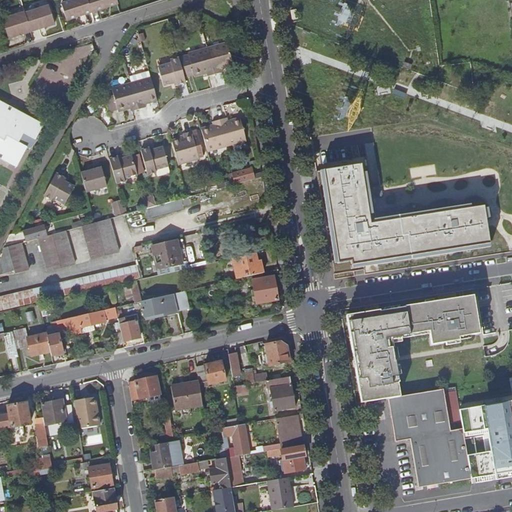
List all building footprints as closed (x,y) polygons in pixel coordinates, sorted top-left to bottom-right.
[(65,21),(90,13),(85,0),(73,0),(60,4),(65,21)] [(85,0),(90,13),(117,5),(115,0),(85,0)] [(348,25),(351,4),(336,1),(333,23),(348,25)] [(23,14),(29,33),(54,25),(48,6),(23,14)] [(7,39),(29,33),(23,14),(23,13),(1,20),(7,39)] [(232,66),(230,60),(228,51),(226,45),(206,51),(213,76),(220,74),(219,70),(232,66)] [(206,77),(213,76),(206,51),(187,56),(193,77),(201,75),(205,74),(206,77)] [(186,79),(193,77),(187,56),(180,59),(186,79)] [(174,87),(184,85),(177,61),(169,63),(170,65),(157,69),(162,87),(173,84),(174,87)] [(149,79),(130,85),(136,109),(144,106),(143,103),(155,100),(149,79)] [(130,110),(136,109),(130,85),(111,90),(112,95),(104,97),(108,111),(116,109),(116,110),(129,107),(130,110)] [(0,159),(15,167),(31,138),(34,140),(43,125),(10,106),(0,101),(0,159)] [(218,121),(225,146),(245,141),(239,120),(227,123),(226,120),(218,121)] [(205,151),(225,146),(218,121),(211,123),(212,127),(200,131),(205,151)] [(170,143),(177,166),(198,160),(191,133),(181,136),(182,140),(170,143)] [(139,151),(146,176),(154,173),(155,176),(168,173),(161,148),(150,151),(149,148),(139,151)] [(107,160),(114,185),(124,182),(123,180),(136,176),(130,158),(124,160),(120,161),(119,157),(107,160)] [(353,165),(316,171),(318,186),(320,194),(327,234),(333,233),(335,245),(329,246),(334,274),(364,269),(363,262),(487,243),(481,206),(363,225),(353,165)] [(79,175),(84,194),(105,188),(99,167),(90,169),(91,172),(87,173),(79,175)] [(232,185),(251,179),(248,169),(232,173),(230,174),(232,185)] [(54,174),(41,197),(50,202),(52,198),(63,205),(73,188),(63,183),(64,180),(54,174)] [(204,183),(213,180),(212,175),(203,177),(204,183)] [(145,209),(154,206),(152,198),(142,200),(145,209)] [(116,217),(123,215),(119,202),(112,204),(116,217)] [(92,224),(80,228),(89,261),(116,254),(107,220),(92,224)] [(42,226),(22,232),(24,243),(44,236),(42,226)] [(45,238),(36,240),(45,274),(72,266),(62,233),(45,238)] [(180,240),(149,247),(154,270),(185,263),(180,240)] [(6,249),(12,273),(12,275),(27,272),(20,245),(6,249)] [(0,258),(0,276),(12,273),(6,249),(4,249),(0,258)] [(262,274),(259,264),(256,265),(253,254),(231,259),(236,280),(262,274)] [(0,296),(0,311),(137,280),(134,267),(0,296)] [(250,281),(255,305),(277,301),(272,278),(250,281)] [(132,304),(139,302),(134,282),(128,283),(132,304)] [(172,295),(176,310),(186,308),(182,293),(172,295)] [(361,384),(364,402),(389,398),(402,395),(399,382),(400,382),(399,373),(398,364),(397,358),(395,358),(395,357),(393,345),(395,345),(394,341),(393,338),(403,336),(402,331),(410,330),(411,332),(425,330),(430,329),(431,332),(433,343),(448,340),(461,338),(460,335),(472,333),(481,331),(478,310),(477,303),(474,304),(472,294),(407,305),(408,306),(383,310),(382,309),(349,315),(350,322),(347,323),(349,330),(351,330),(352,336),(350,336),(350,339),(355,365),(358,384),(361,384)] [(172,295),(140,302),(144,318),(162,314),(163,317),(177,313),(176,310),(172,295)] [(82,335),(96,332),(95,326),(100,324),(100,323),(106,321),(106,319),(116,317),(114,309),(56,322),(59,333),(59,336),(59,337),(66,335),(66,333),(71,331),(72,336),(81,334),(82,335)] [(118,326),(122,343),(139,339),(135,323),(124,325),(122,319),(117,321),(118,326)] [(53,334),(59,333),(56,322),(50,324),(53,334)] [(30,358),(50,353),(46,339),(45,335),(27,339),(24,329),(10,332),(15,351),(28,348),(30,358)] [(16,357),(15,351),(10,332),(2,334),(8,359),(16,357)] [(63,354),(59,337),(59,336),(46,339),(50,353),(51,357),(63,354)] [(280,343),(265,346),(268,364),(265,364),(265,367),(288,363),(285,347),(280,343)] [(235,353),(228,354),(232,379),(239,377),(235,353)] [(244,371),(246,385),(248,385),(251,385),(258,384),(264,382),(268,382),(267,375),(256,377),(253,377),(252,372),(252,370),(244,371)] [(198,385),(200,398),(225,393),(222,371),(196,375),(198,385)] [(127,384),(130,403),(158,396),(154,378),(127,384)] [(268,382),(264,382),(265,390),(269,390),(273,412),(294,409),(291,392),(290,392),(288,379),(268,382)] [(202,408),(200,398),(198,385),(170,390),(173,413),(202,408)] [(250,393),(248,385),(246,385),(232,388),(233,396),(250,393)] [(418,487),(471,479),(462,428),(450,430),(443,388),(438,389),(402,395),(389,398),(396,441),(410,439),(418,487)] [(73,402),(78,430),(99,427),(94,398),(73,402)] [(511,399),(459,408),(462,428),(471,479),(511,471),(511,399)] [(43,425),(43,426),(65,422),(66,428),(73,426),(70,407),(62,408),(61,402),(40,406),(43,425)] [(0,416),(0,430),(29,425),(25,405),(6,409),(8,415),(0,416)] [(243,426),(238,426),(228,428),(219,430),(221,440),(225,439),(225,436),(231,435),(235,458),(265,453),(301,446),(296,417),(275,420),(279,446),(251,451),(251,452),(248,453),(243,426)] [(228,428),(238,426),(237,420),(227,422),(228,428)] [(39,449),(47,448),(43,426),(43,425),(35,426),(39,449)] [(166,439),(173,438),(171,427),(165,428),(166,439)] [(179,467),(181,467),(178,444),(155,448),(156,455),(150,456),(153,472),(168,469),(179,467)] [(301,446),(265,453),(266,458),(281,456),(284,475),(304,471),(302,459),(304,459),(301,446)] [(236,485),(232,458),(224,460),(230,489),(241,487),(241,484),(236,485)] [(37,472),(51,470),(50,465),(49,459),(31,462),(33,472),(37,472)] [(87,463),(88,469),(91,490),(112,487),(107,460),(87,463)] [(217,491),(230,489),(224,460),(214,461),(216,469),(210,470),(212,484),(218,483),(219,486),(216,487),(217,491)] [(69,461),(50,465),(51,470),(69,466),(69,461)] [(195,465),(196,473),(203,472),(202,463),(195,465)] [(195,465),(181,467),(179,467),(180,474),(180,476),(196,474),(196,473),(195,465)] [(169,476),(180,474),(179,467),(168,469),(169,476)] [(170,478),(169,476),(168,469),(153,472),(155,481),(170,478)] [(292,508),(287,479),(266,482),(272,511),(292,508)] [(233,507),(230,489),(217,491),(212,492),(214,502),(224,501),(226,508),(228,508),(233,507)] [(115,511),(115,510),(116,510),(113,491),(93,495),(95,511),(115,511)] [(87,493),(68,497),(69,501),(75,500),(76,503),(89,501),(87,493)] [(179,497),(155,501),(156,511),(174,511),(174,510),(181,509),(179,497)]
